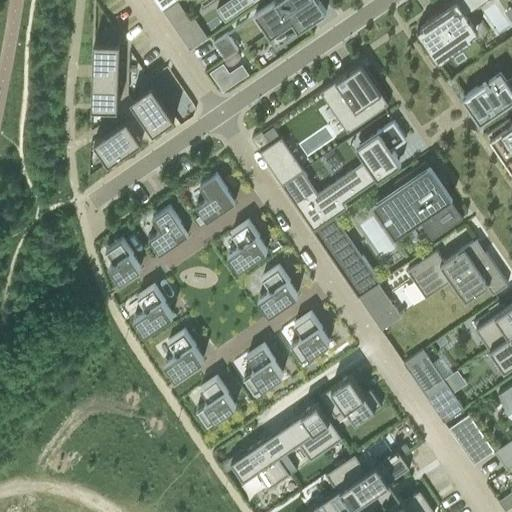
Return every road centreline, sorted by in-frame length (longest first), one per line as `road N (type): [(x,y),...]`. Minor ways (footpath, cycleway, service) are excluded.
road 1 (residential): [(218,121),(485,511)]
road 2 (residential): [(218,121),(392,0)]
road 3 (residential): [(86,199),(218,121)]
road 4 (residential): [(133,0),(218,121)]
